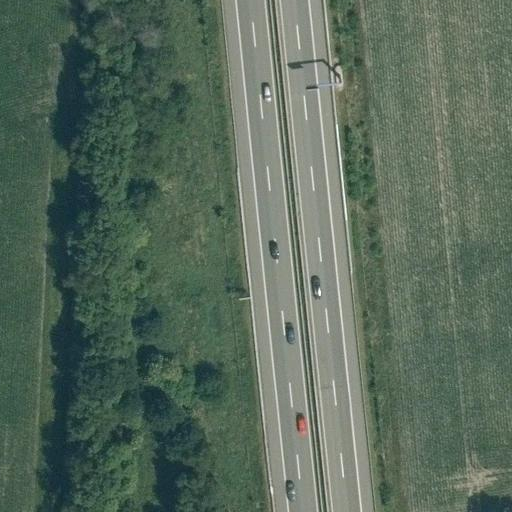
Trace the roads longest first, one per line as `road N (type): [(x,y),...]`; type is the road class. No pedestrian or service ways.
road 1 (motorway): [(251,0),(303,511)]
road 2 (motorway): [(346,511),(294,0)]
